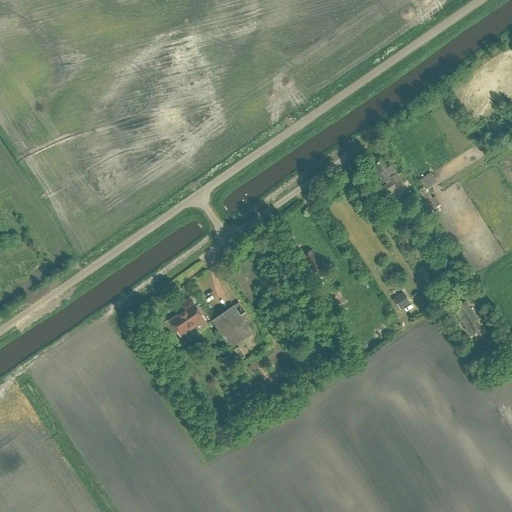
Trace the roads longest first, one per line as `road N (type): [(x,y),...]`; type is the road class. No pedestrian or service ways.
road 1 (unclassified): [(199,193),(477,0)]
road 2 (unclassified): [(0,330),(199,193)]
road 3 (residential): [(345,156),(225,239)]
